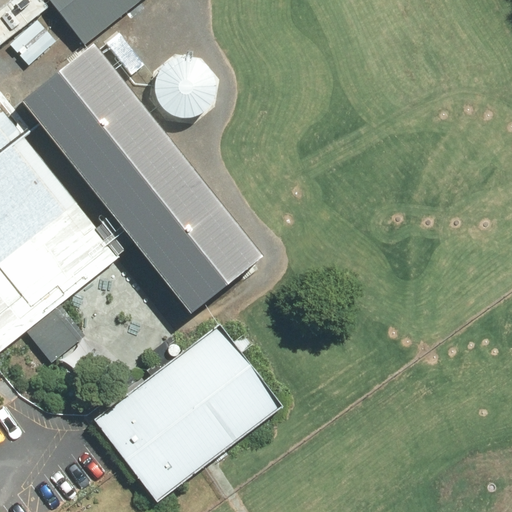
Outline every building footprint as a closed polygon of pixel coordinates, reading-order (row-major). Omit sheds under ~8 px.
[(43,0),(74,41),(130,0),(43,0)] [(43,23),(15,47),(34,68),(61,44),(43,23)] [(150,67),(125,36),(112,46),(137,77),(150,67)] [(266,243),(103,42),(29,102),(0,65),(0,327),(106,242),(170,321),(266,243)] [(163,80),(162,86),(161,92),(162,98),(164,103),(166,109),(170,114),(174,118),(179,121),(185,123),(191,125),(197,125),(203,124),(208,122),(214,120),(218,116),(222,112),(226,107),(228,101),(229,95),(230,89),(229,84),(227,78),(224,73),(221,68),(217,64),(212,60),(206,58),(200,57),(194,56),(188,57),(183,59),(177,62),(173,65),(168,70),(165,75),(163,80)] [(224,330),(110,415),(169,493),(282,408),(224,330)]
